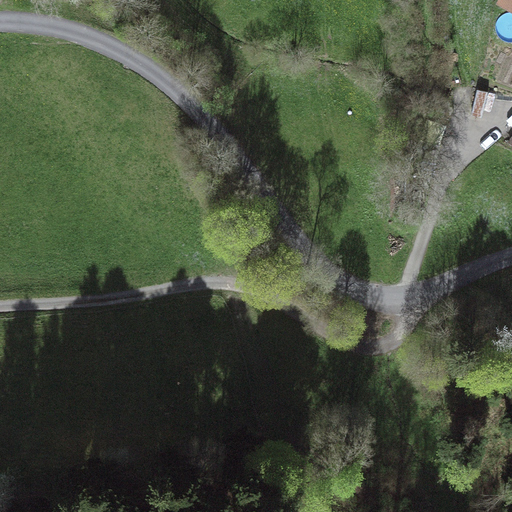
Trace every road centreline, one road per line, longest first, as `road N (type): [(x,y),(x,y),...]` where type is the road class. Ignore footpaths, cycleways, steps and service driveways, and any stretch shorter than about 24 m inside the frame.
road 1 (unclassified): [(511,260),(409,299),(344,288),(164,80),(77,34),(0,20)]
road 2 (track): [(0,309),(226,282),(256,288),(364,347),(401,336),(409,299)]
